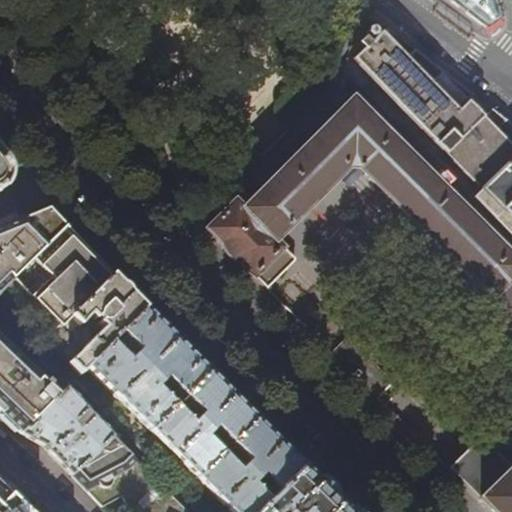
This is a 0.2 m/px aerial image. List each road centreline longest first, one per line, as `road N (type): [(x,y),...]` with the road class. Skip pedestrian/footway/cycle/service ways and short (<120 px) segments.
road 1 (residential): [(0,78),(154,247),(419,511)]
road 2 (residential): [(511,87),(396,0)]
